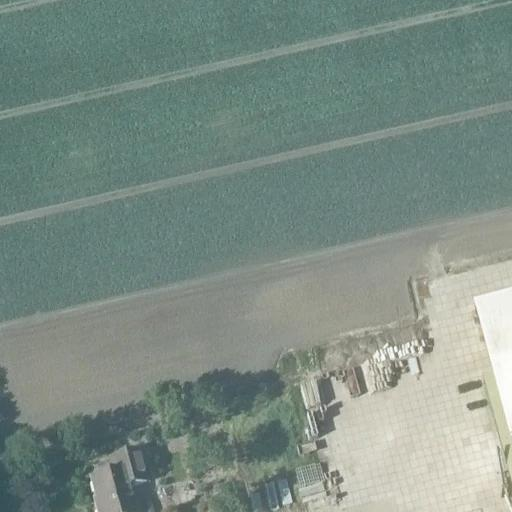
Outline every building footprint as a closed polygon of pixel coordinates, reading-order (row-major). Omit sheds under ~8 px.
[(511,297),(476,307),(494,373),(483,376),(511,482),(511,297)] [(394,338),(375,341),(380,366),(399,363),(394,338)] [(135,511),(129,489),(146,485),(138,454),(111,461),(115,475),(92,481),(99,509),(97,509),(97,511),(135,511)] [(335,459),(290,471),(297,495),(342,483),(335,459)] [(278,478),(271,483),(287,505),(293,501),(278,478)]
